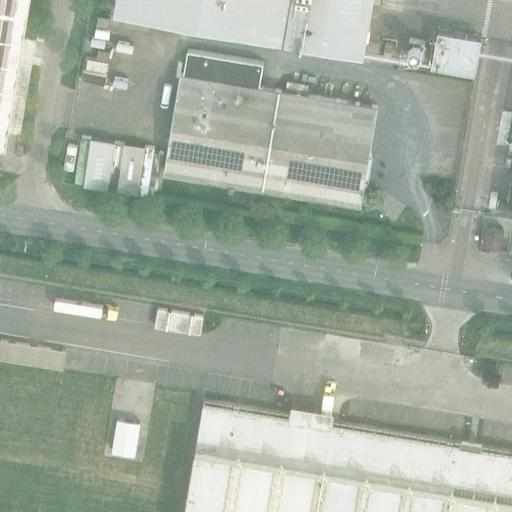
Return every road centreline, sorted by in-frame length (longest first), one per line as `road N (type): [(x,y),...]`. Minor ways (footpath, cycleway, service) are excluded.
road 1 (tertiary): [(511,298),(37,224)]
road 2 (unknown): [(432,384),(0,303)]
road 3 (unclassified): [(37,224),(70,0)]
